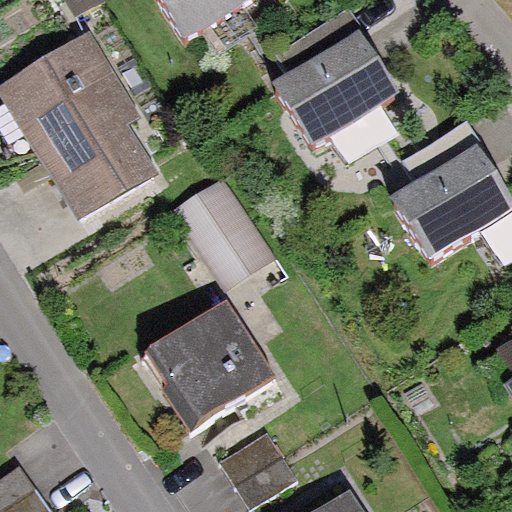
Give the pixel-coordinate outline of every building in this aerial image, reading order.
[(148,0),(176,43),(243,0),(148,0)] [(83,37),(0,88),(0,111),(70,224),(149,175),(120,127),(134,118),(83,37)] [(350,44),(274,93),(305,143),(381,94),(350,44)] [(470,158),(388,210),(422,263),(503,210),(470,158)] [(212,192),(165,225),(211,291),(259,258),(212,192)] [(216,309),(141,361),(189,429),(264,377),(216,309)] [(262,439),(219,467),(244,506),(288,478),(262,439)] [(49,511),(19,467),(0,479),(0,511),(49,511)] [(355,511),(347,499),(327,511),(355,511)]
